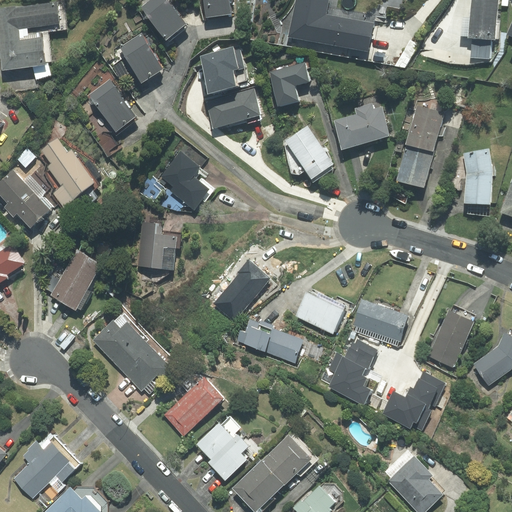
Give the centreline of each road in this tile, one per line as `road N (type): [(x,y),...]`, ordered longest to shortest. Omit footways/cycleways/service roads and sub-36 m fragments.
road 1 (residential): [(32,357),(72,384),(192,511)]
road 2 (residential): [(511,276),(357,221)]
